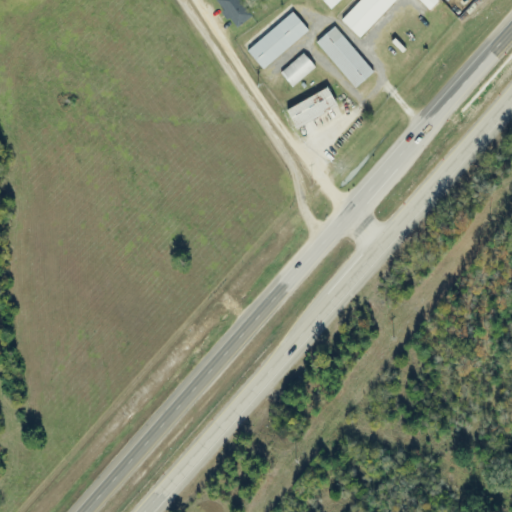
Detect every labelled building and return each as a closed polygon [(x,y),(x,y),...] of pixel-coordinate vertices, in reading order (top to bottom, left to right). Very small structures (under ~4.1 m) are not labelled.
[(241,0),(216,0),(238,29),(254,18),(241,0)] [(323,0),(335,11),(346,0),(323,0)] [(363,0),(343,23),(361,40),(398,0),(363,0)] [(419,0),(431,12),(441,3),(437,0),(419,0)] [(264,72),(310,32),(294,13),(248,53),(264,72)] [(375,75),(337,27),(318,42),(355,90),(375,75)] [(318,70),(306,54),(281,72),(292,88),(318,70)] [(289,109),(298,128),(340,109),(332,90),(289,109)]
